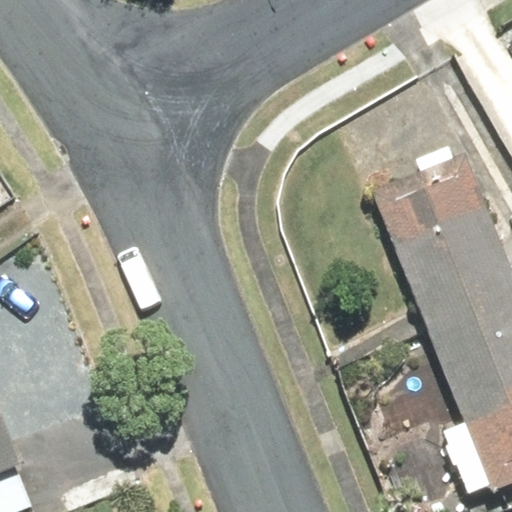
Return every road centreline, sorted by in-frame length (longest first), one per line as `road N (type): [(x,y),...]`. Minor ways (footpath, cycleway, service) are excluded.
road 1 (residential): [(272,511),(116,123)]
road 2 (residential): [(327,0),(116,123)]
road 3 (residential): [(116,123),(42,0)]
